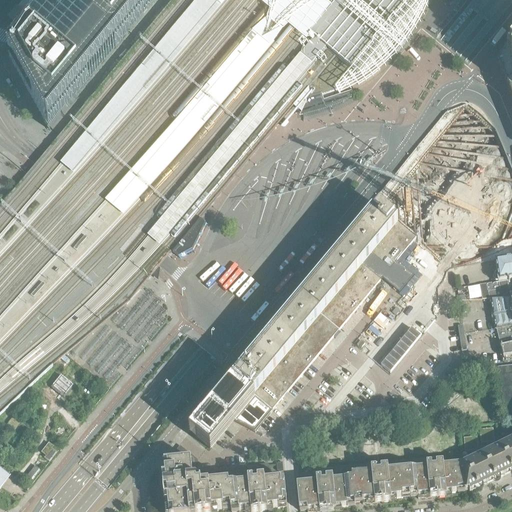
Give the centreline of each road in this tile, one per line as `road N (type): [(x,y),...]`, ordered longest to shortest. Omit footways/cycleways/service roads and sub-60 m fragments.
road 1 (secondary): [(481,0),(51,511)]
road 2 (secondary): [(78,511),(504,0)]
road 3 (residential): [(138,511),(135,477),(443,99),(478,95),(511,152)]
